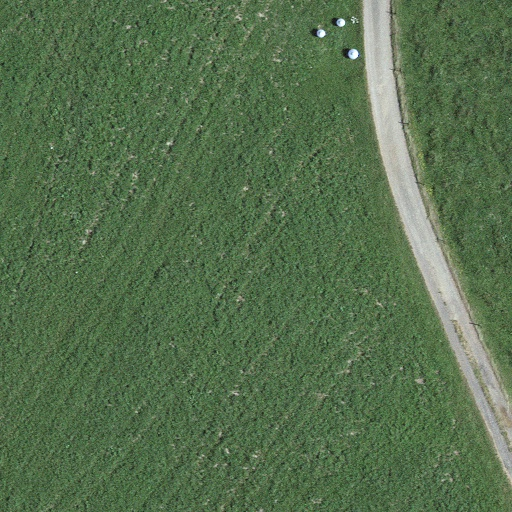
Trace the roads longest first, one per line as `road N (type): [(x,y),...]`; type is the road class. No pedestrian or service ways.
road 1 (track): [(511,440),(404,188)]
road 2 (track): [(374,0),(404,188)]
